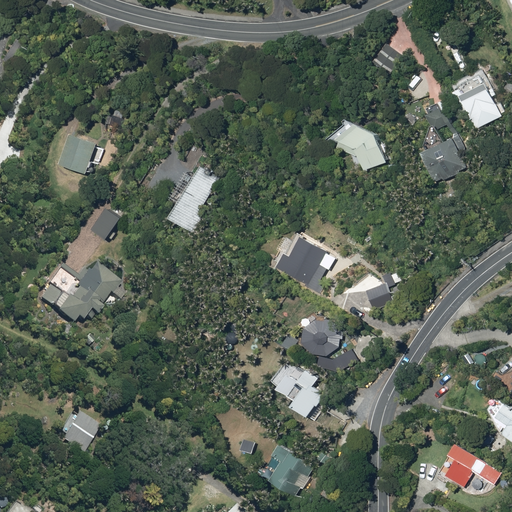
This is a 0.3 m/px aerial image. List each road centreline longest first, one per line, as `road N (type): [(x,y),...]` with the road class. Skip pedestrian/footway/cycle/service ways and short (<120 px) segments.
road 1 (secondary): [(392,0),(327,26),(258,33),(141,16),(91,0)]
road 2 (secondary): [(378,511),(379,432),(398,379),(451,303),(511,252)]
